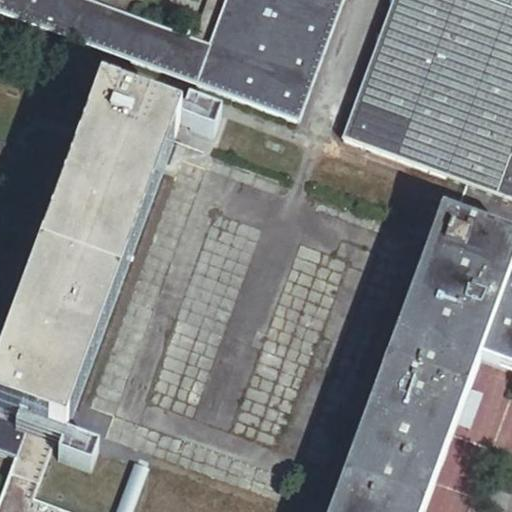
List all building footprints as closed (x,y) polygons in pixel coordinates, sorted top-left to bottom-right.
[(346,0),(1,0),(0,4),(0,18),(300,128),(346,0)] [(511,0),(396,0),(343,144),(511,206),(511,0)] [(0,419),(29,430),(58,441),(66,443),(181,130),(100,100),(0,371),(0,419)] [(511,511),(511,252),(441,226),(335,511),(46,511),(34,507),(50,463),(58,441),(29,430),(15,466),(0,507),(0,511),(511,511)] [(29,430),(0,419),(0,460),(15,466),(29,430)] [(101,456),(66,443),(58,441),(50,463),(92,479),(101,456)]
